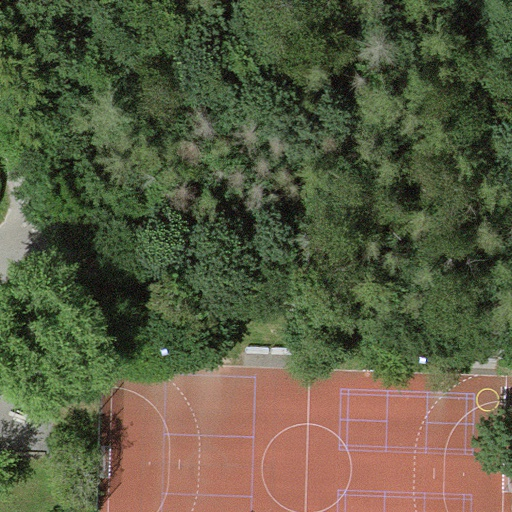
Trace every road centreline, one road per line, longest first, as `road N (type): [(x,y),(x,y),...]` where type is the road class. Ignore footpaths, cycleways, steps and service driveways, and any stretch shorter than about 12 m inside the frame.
road 1 (residential): [(511,336),(57,244),(0,250)]
road 2 (track): [(57,244),(0,108)]
